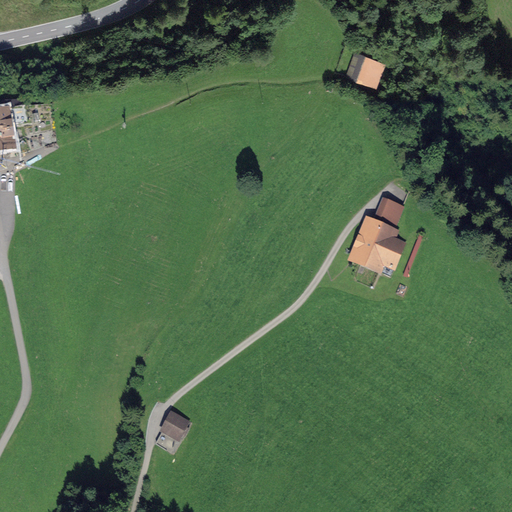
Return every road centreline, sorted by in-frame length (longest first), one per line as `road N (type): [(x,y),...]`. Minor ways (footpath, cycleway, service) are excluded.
road 1 (track): [(134,511),(157,413),(299,303),(349,225),(398,188)]
road 2 (track): [(0,444),(24,412),(26,377),(0,226)]
road 3 (track): [(357,82),(373,91),(425,168),(511,219)]
road 4 (tertiary): [(141,0),(81,25),(0,42)]
